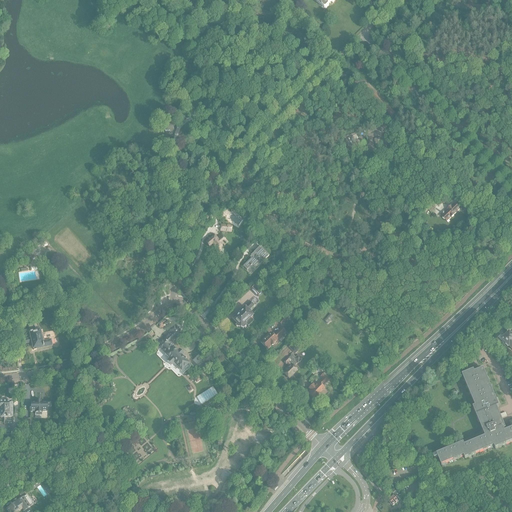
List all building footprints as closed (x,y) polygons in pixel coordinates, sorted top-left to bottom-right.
[(316,0),(325,8),(326,8),(329,6),(329,4),(333,0),(316,0)] [(366,83),(362,87),(391,117),(395,113),(366,83)] [(169,134),(172,135),(173,130),(174,125),(175,125),(176,122),(169,119),(167,124),(168,124),(167,126),(166,126),(165,132),(169,133),(169,134)] [(430,212),(438,205),(434,201),(426,208),(424,210),(426,212),(428,210),(430,212)] [(460,209),(455,204),(452,207),(451,206),(446,210),(447,211),(445,213),(445,212),(442,215),(443,216),(442,217),(447,222),(451,217),(451,218),(454,215),(460,209)] [(232,234),(234,227),(222,225),(220,232),(232,234)] [(226,241),(222,236),(223,236),(222,235),(219,237),(219,236),(216,238),(215,236),(211,239),(210,238),(207,240),(208,242),(206,243),(209,247),(213,244),(216,248),(216,250),(214,250),(214,252),(216,253),(216,254),(221,254),(222,245),(223,244),(224,245),(228,243),(227,242),(226,241)] [(269,256),(261,248),(260,246),(251,255),(251,256),(250,257),(251,258),(243,266),(247,270),(251,266),(254,269),(258,265),(259,266),(269,256)] [(257,297),(262,292),(255,285),(250,290),(257,297)] [(249,313),(255,307),(250,302),(245,308),(240,312),(237,315),(233,319),(237,323),(236,324),(237,324),(237,325),(238,327),(239,327),(240,327),(241,328),(242,328),(243,328),(244,328),(246,326),(245,326),(246,325),(246,324),(245,323),(250,317),(247,314),(249,313)] [(334,320),(338,316),(335,314),(333,317),(330,314),(325,320),(328,323),(332,318),(334,320)] [(287,319),(285,317),(279,322),(281,325),(287,319)] [(39,329),(35,329),(34,324),(28,325),(30,332),(31,337),(29,337),(30,339),(25,340),(26,343),(30,342),(30,341),(32,341),(34,349),(37,349),(37,348),(57,344),(51,345),(50,345),(49,340),(45,341),(44,337),(41,338),(41,333),(40,328),(39,328),(39,329)] [(172,347),(168,344),(175,338),(176,339),(182,334),(175,326),(169,332),(171,333),(158,345),(166,353),(165,354),(170,359),(169,359),(169,360),(168,361),(171,365),(172,363),(173,363),(174,363),(181,370),(184,367),(185,367),(186,367),(187,366),(187,365),(187,364),(188,363),(185,360),(186,360),(184,358),(181,355),(183,354),(179,350),(177,351),(173,346),(172,347)] [(276,340),(285,332),(281,328),(273,337),(270,334),(261,342),(264,346),(264,347),(266,349),(268,349),(271,347),(270,346),(276,341),(276,340)] [(502,337),(503,339),(502,339),(511,349),(511,334),(509,332),(505,336),(504,335),(502,337)] [(300,339),(299,341),(302,344),(304,342),(303,341),(307,337),(304,334),(299,339),(300,339)] [(295,354),(301,349),(294,342),(288,347),(295,354)] [(301,360),(302,359),(299,355),(298,356),(296,358),(292,354),(291,355),(289,358),(289,357),(287,359),(297,370),(294,367),(296,364),(297,365),(299,363),(302,360),(301,360)] [(289,378),(297,370),(287,359),(284,362),(286,364),(287,364),(290,367),(288,369),(287,368),(285,370),(286,371),(284,373),(289,378)] [(434,457),(434,458),(435,459),(436,458),(439,457),(442,465),(464,456),(465,458),(494,446),(495,449),(496,448),(511,441),(511,420),(510,421),(511,426),(505,429),(501,419),(500,415),(497,409),(496,407),(499,407),(496,400),(482,368),(474,371),(473,371),(463,375),(476,407),(473,408),(480,423),(486,437),(467,444),(466,442),(464,443),(434,456),(434,457)] [(202,380),(198,374),(193,377),(197,383),(202,380)] [(319,395),(325,389),(324,389),(325,388),(322,385),(326,382),(327,383),(330,380),(324,374),(321,377),(324,379),(319,383),(316,387),(313,384),(309,389),(311,391),(308,394),(314,400),(317,397),(318,397),(319,397),(320,396),(320,395),(319,395)] [(7,429),(13,429),(13,422),(12,422),(12,418),(12,402),(0,402),(0,408),(1,409),(1,418),(4,418),(4,425),(7,424),(7,429)] [(31,412),(47,411),(47,402),(32,402),(31,412)] [(23,419),(23,428),(26,428),(26,427),(27,427),(27,431),(32,431),(32,427),(30,426),(30,418),(23,419)] [(18,501),(17,500),(13,503),(13,504),(5,510),(6,511),(17,511),(19,511),(20,511),(22,509),(24,511),(25,511),(28,511),(31,508),(30,508),(31,507),(29,504),(34,501),(30,495),(25,499),(24,497),(18,501)] [(389,501),(393,506),(399,501),(395,496),(389,501)]
